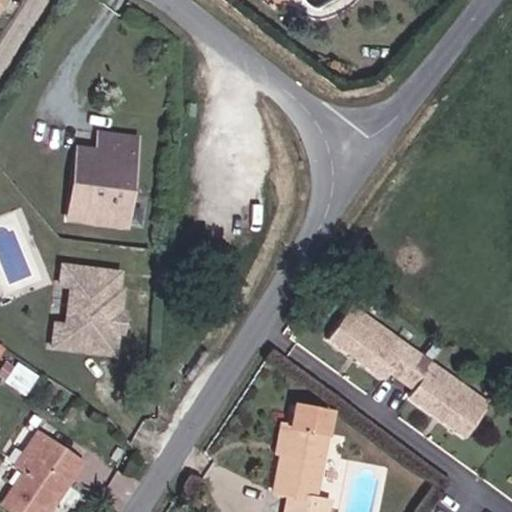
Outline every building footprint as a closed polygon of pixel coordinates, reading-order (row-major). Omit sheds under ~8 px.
[(84,210),(125,215),(136,125),(98,122),(96,139),(91,140),(84,210)] [(67,209),(84,210),(91,140),(74,137),(67,209)] [(119,262),(62,257),(61,276),(72,277),(68,317),(57,316),(55,338),(116,344),(118,321),(114,317),(115,305),(120,302),(122,279),(118,278),(119,262)] [(346,291),(322,324),(343,339),(346,339),(353,344),(351,346),(377,365),(383,357),(395,366),(414,342),(346,291)] [(125,303),(120,302),(115,305),(114,317),(118,321),(123,322),(125,303)] [(414,342),(395,366),(407,375),(402,383),(428,403),(429,401),(435,406),(436,409),(457,425),(482,392),(414,342)] [(0,375),(3,377),(17,359),(6,351),(0,358),(0,375)] [(26,391),(36,369),(17,360),(6,382),(26,391)] [(282,511),(332,511),(335,495),(324,494),(338,407),(301,401),(297,427),(282,425),(272,493),(285,495),(282,511)] [(13,440),(26,420),(23,417),(5,445),(10,438),(13,440)] [(24,511),(65,446),(26,420),(13,440),(10,438),(5,445),(1,452),(12,459),(0,476),(0,497),(22,511),(24,511)] [(511,441),(499,459),(511,468),(511,441)]
